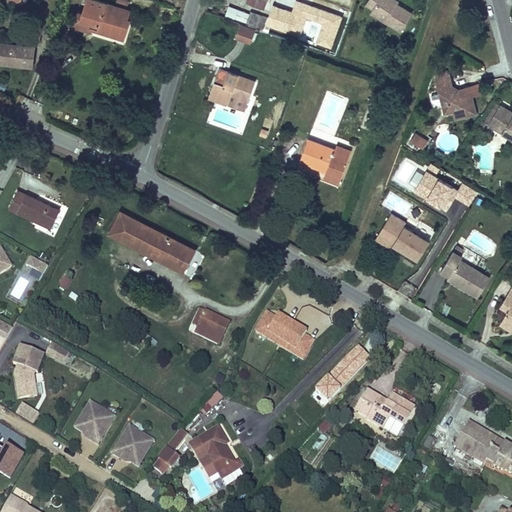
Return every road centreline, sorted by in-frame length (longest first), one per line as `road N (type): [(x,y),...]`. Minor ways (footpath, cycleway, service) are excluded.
road 1 (unclassified): [(511,389),(140,175)]
road 2 (residential): [(140,175),(195,0)]
road 3 (unclassified): [(140,175),(0,115)]
